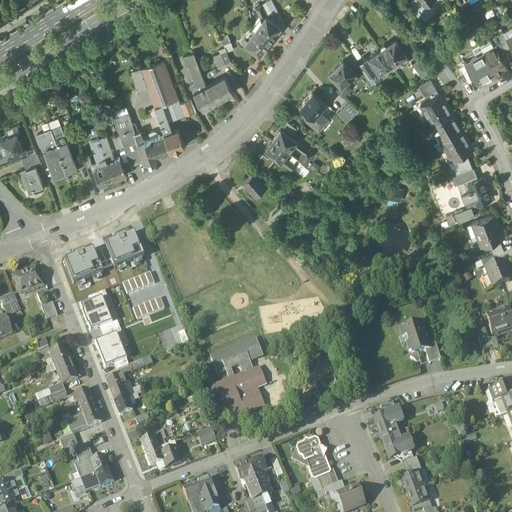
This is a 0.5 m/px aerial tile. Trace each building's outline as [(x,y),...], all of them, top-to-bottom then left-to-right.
[(277,11),(271,0),(269,0),(265,2),(272,14),(277,11)] [(260,4),(255,7),(261,21),(266,15),(260,4)] [(255,29),(255,30),(270,41),(280,27),(266,15),(261,21),(255,29)] [(253,32),(248,39),(245,38),(242,42),(259,55),(270,41),(255,30),(255,29),(253,27),(250,30),(253,32)] [(497,35),(496,36),(506,52),(511,49),(507,40),(503,32),(497,35)] [(496,34),(489,38),(494,47),(495,47),(500,56),(506,52),(496,36),(497,35),(496,34)] [(227,35),(221,38),(226,51),(226,52),(232,49),(227,35)] [(409,60),(396,39),(387,45),(386,45),(383,44),(381,46),(381,48),(381,49),(380,50),(390,65),(399,59),(402,65),(409,60)] [(500,56),(495,47),(494,47),(484,54),(496,74),(507,68),(500,56)] [(390,65),(380,50),(369,57),(379,72),(390,65)] [(226,51),(220,54),(225,64),(230,62),(226,52),(226,51)] [(194,53),(183,57),(187,68),(189,67),(198,64),(198,63),(194,53)] [(496,74),(484,54),(464,65),(473,80),(477,85),(496,74)] [(399,59),(390,65),(394,70),(402,65),(399,59)] [(429,74),(418,59),(412,64),(421,79),(429,74)] [(212,78),(206,60),(198,63),(198,64),(204,80),(206,86),(210,84),(209,81),(212,78)] [(358,76),(343,60),(329,73),(341,86),(342,86),(345,82),(351,77),(354,80),(358,76)] [(178,100),(164,61),(140,69),(149,93),(154,107),(162,104),(169,122),(184,116),(179,104),(177,100),(178,100)] [(198,64),(189,67),(195,83),(196,83),(204,80),(198,64)] [(390,65),(379,72),(383,77),(394,70),(390,65)] [(473,80),(464,65),(460,67),(468,83),(473,80)] [(149,93),(140,69),(131,72),(139,96),(149,93)] [(379,81),(372,71),(365,75),(372,85),(379,81)] [(210,84),(206,86),(215,103),(234,93),(225,76),(210,84)] [(431,79),(419,86),(426,97),(437,90),(431,79)] [(204,80),(196,83),(198,90),(206,86),(204,80)] [(345,82),(342,86),(341,86),(337,90),(342,96),(351,88),(345,82)] [(195,83),(190,85),(193,93),(198,90),(196,83),(195,83)] [(198,90),(193,93),(202,109),(215,103),(206,86),(198,90)] [(313,92),(300,107),(310,115),(313,119),(319,112),(326,104),(313,92)] [(154,107),(149,93),(139,96),(144,108),(147,106),(148,110),(154,107)] [(441,93),(420,106),(431,124),(434,123),(452,112),(441,93)] [(190,100),(179,104),(184,116),(196,112),(190,100)] [(358,113),(350,103),(342,110),(350,119),(358,113)] [(169,122),(162,104),(154,107),(161,125),(169,122)] [(350,119),(342,110),(337,114),(345,123),(350,119)] [(319,112),(313,119),(310,115),(306,120),(318,130),(328,119),(319,112)] [(452,112),(434,123),(439,132),(436,133),(441,142),(462,130),(452,112)] [(128,114),(114,119),(120,136),(121,139),(135,133),(128,114)] [(172,131),(169,122),(161,125),(164,134),(172,131)] [(295,128),(287,123),(284,126),(292,132),(295,128)] [(71,124),(66,126),(69,135),(75,133),(71,124)] [(61,126),(51,130),(57,146),(67,143),(61,126)] [(95,129),(88,132),(91,139),(98,137),(95,129)] [(51,130),(37,135),(41,147),(44,146),(46,151),(57,146),(51,130)] [(172,131),(164,134),(171,152),(185,147),(179,132),(177,130),(172,131)] [(296,141),(280,130),(272,140),(288,152),(293,146),(296,142),(296,141)] [(462,130),(441,142),(453,161),(473,149),(462,130)] [(151,138),(143,141),(140,131),(135,133),(144,161),(144,162),(171,152),(164,134),(157,136),(151,138)] [(135,133),(121,139),(123,147),(130,165),(144,161),(135,133)] [(16,135),(0,141),(0,143),(6,159),(9,157),(22,152),(16,135)] [(120,136),(113,138),(117,149),(123,147),(121,139),(120,136)] [(98,139),(98,137),(91,139),(98,162),(100,162),(101,165),(94,169),(100,185),(113,180),(107,163),(98,139)] [(106,137),(98,139),(107,163),(113,180),(127,174),(120,158),(112,161),(111,158),(113,158),(106,137)] [(356,137),(349,141),(352,146),(359,142),(356,137)] [(288,152),(272,140),(265,151),(290,170),(294,165),(284,158),(288,152)] [(306,149),(296,142),(293,146),(302,153),(306,149)] [(77,170),(67,143),(57,146),(66,171),(67,173),(77,170)] [(46,151),(44,151),(53,176),(66,171),(57,146),(46,151)] [(302,153),(298,159),(305,165),(313,154),(306,149),(302,153)] [(327,157),(321,150),(317,153),(323,160),(327,157)] [(22,152),(9,157),(11,163),(25,158),(28,156),(26,151),(22,152)] [(28,156),(25,158),(29,168),(35,166),(36,166),(41,164),(37,153),(28,156)] [(263,154),(259,162),(270,166),(273,159),(263,154)] [(88,155),(83,156),(86,166),(91,164),(88,155)] [(467,155),(455,162),(457,167),(458,168),(471,163),(467,155)] [(82,156),(76,158),(79,168),(86,166),(83,156),(82,156)] [(18,164),(21,171),(27,168),(24,161),(18,164)] [(471,163),(458,168),(460,173),(473,168),(471,163)] [(29,168),(20,172),(27,190),(33,188),(35,193),(44,190),(36,166),(35,166),(29,168)] [(457,167),(451,169),(454,176),(460,173),(458,168),(457,167)] [(460,173),(454,176),(458,184),(476,177),(473,168),(460,173)] [(266,187),(254,173),(243,183),(250,191),(251,190),(257,196),(266,187)] [(482,178),(477,180),(467,184),(470,190),(476,205),(491,199),(482,178)] [(400,190),(390,188),(388,198),(398,200),(400,190)] [(467,208),(454,213),(458,223),(475,216),(471,207),(476,205),(470,190),(461,194),(467,208)] [(282,208),(272,217),(277,221),(286,213),(282,208)] [(494,215),(471,224),(472,224),(467,226),(471,237),(475,236),(477,237),(481,247),(504,238),(494,215)] [(113,266),(114,269),(144,258),(134,234),(105,245),(106,249),(113,266)] [(500,242),(490,246),(492,252),(502,247),(500,242)] [(492,252),(488,253),(490,258),(504,253),(502,248),(502,247),(492,252)] [(106,249),(101,251),(107,268),(113,266),(106,249)] [(93,250),(64,261),(73,286),(103,274),(101,270),(95,254),(93,250)] [(95,254),(101,270),(107,268),(101,251),(95,254)] [(492,259),(480,263),(483,268),(494,264),(492,259)] [(503,262),(485,269),(493,288),(511,280),(503,262)] [(35,268),(12,277),(19,292),(26,289),(28,293),(42,286),(35,268)] [(122,285),(127,296),(155,285),(150,274),(122,285)] [(88,298),(90,304),(102,299),(107,297),(105,292),(88,298)] [(48,294),(41,296),(44,304),(51,301),(48,294)] [(90,304),(80,307),(83,313),(82,314),(84,321),(107,312),(102,299),(90,304)] [(133,310),(137,321),(164,310),(160,299),(133,310)] [(16,301),(9,304),(9,306),(13,315),(21,312),(16,301)] [(52,304),(42,308),(42,307),(40,308),(45,320),(56,316),(52,304)] [(13,315),(9,306),(3,308),(7,318),(13,315)] [(511,320),(509,310),(486,317),(492,337),(511,330),(511,320)] [(107,312),(84,321),(87,327),(88,327),(90,333),(100,329),(112,324),(107,312)] [(4,318),(0,319),(0,339),(11,335),(4,318)] [(112,324),(100,329),(102,334),(119,328),(117,322),(112,324)] [(423,323),(400,330),(403,338),(408,337),(410,343),(407,344),(409,352),(412,352),(413,355),(410,358),(417,363),(420,362),(417,354),(425,351),(431,349),(430,346),(423,323)] [(119,328),(102,334),(104,340),(117,335),(122,333),(119,328)] [(483,329),(476,332),(478,340),(486,337),(483,329)] [(184,333),(179,335),(183,344),(188,342),(184,333)] [(99,350),(101,356),(122,348),(117,335),(104,340),(95,344),(98,351),(99,350)] [(486,337),(478,340),(482,351),(491,348),(488,337),(486,337)] [(210,357),(217,375),(226,372),(229,379),(210,387),(215,399),(217,404),(213,406),(219,422),(229,418),(228,417),(236,413),(238,418),(263,408),(258,396),(252,398),(250,393),(259,389),(256,383),(262,380),(257,368),(253,370),(250,363),(257,360),(254,354),(261,351),(256,339),(210,357)] [(45,340),(36,344),(39,350),(48,346),(45,340)] [(217,347),(219,352),(233,346),(230,341),(217,347)] [(436,344),(430,346),(431,349),(425,351),(429,364),(441,361),(436,344)] [(65,347),(49,353),(54,366),(70,359),(65,347)] [(122,348),(101,356),(103,362),(102,362),(105,369),(115,365),(127,361),(122,348)] [(150,357),(129,366),(132,373),(153,365),(150,357)] [(70,359),(54,366),(59,378),(75,372),(70,359)] [(129,366),(127,361),(115,365),(117,371),(129,366)] [(367,384),(361,367),(356,369),(362,386),(367,384)] [(75,372),(59,378),(62,386),(78,380),(75,372)] [(127,387),(122,375),(106,381),(115,403),(128,398),(133,396),(129,386),(127,387)] [(506,383),(494,387),(497,393),(508,389),(506,383)] [(60,386),(49,390),(51,397),(62,393),(60,386)] [(508,389),(497,393),(494,387),(488,389),(492,401),(492,403),(492,404),(493,404),(494,405),(495,405),(500,417),(508,414),(502,399),(511,396),(508,389)] [(96,411),(88,390),(72,396),(75,404),(65,408),(70,421),(83,416),(96,411)] [(62,393),(51,397),(54,404),(67,398),(64,392),(62,393)] [(511,395),(511,396),(502,399),(508,414),(511,412),(511,395)] [(128,398),(115,403),(120,416),(133,411),(128,398)] [(443,403),(436,404),(437,412),(444,411),(443,403)] [(392,404),(381,408),(383,414),(394,410),(392,404)] [(397,425),(403,423),(398,409),(384,415),(385,418),(393,415),(397,425)] [(96,411),(83,416),(87,427),(88,428),(101,423),(96,411)] [(146,415),(135,420),(137,426),(149,421),(146,415)] [(393,415),(385,418),(384,415),(380,416),(373,419),(381,440),(400,433),(397,425),(393,415)] [(70,421),(67,422),(71,433),(87,427),(83,416),(70,421)] [(170,429),(161,433),(164,441),(173,437),(170,429)] [(211,429),(201,433),(207,446),(216,442),(211,429)] [(400,433),(381,440),(389,461),(396,458),(400,457),(398,453),(406,450),(408,454),(414,451),(408,438),(402,440),(400,433)] [(73,436),(59,441),(65,454),(73,451),(78,449),(73,436)] [(153,436),(140,442),(145,455),(159,450),(157,445),(153,436)] [(315,439),(309,442),(305,440),(304,444),(298,446),(296,449),(298,455),(303,457),(312,480),(314,481),(317,480),(329,475),(330,475),(330,473),(325,458),(323,457),(322,457),(320,454),(321,452),(320,450),(319,449),(320,447),(318,441),(315,439)] [(166,447),(159,450),(163,460),(179,455),(174,443),(166,447)] [(83,459),(92,456),(87,445),(73,451),(79,464),(82,463),(82,462),(83,459)] [(276,458),(273,449),(267,451),(271,461),(276,459),(276,458)] [(159,450),(145,455),(151,468),(164,462),(163,460),(159,450)] [(411,454),(400,458),(402,464),(405,463),(413,460),(413,459),(411,454)] [(179,455),(163,460),(164,462),(167,469),(182,463),(179,455)] [(79,464),(74,466),(80,480),(95,474),(90,461),(93,460),(92,456),(83,459),(82,462),(82,463),(79,464)] [(93,460),(90,461),(95,474),(108,469),(103,456),(93,460)] [(261,458),(248,463),(253,476),(263,473),(266,471),(261,458)] [(413,460),(405,463),(407,468),(418,464),(416,458),(413,459),(413,460)] [(280,469),(276,459),(271,461),(275,471),(280,469)] [(248,463),(236,468),(240,481),(244,480),(253,476),(248,463)] [(418,464),(407,468),(410,476),(418,473),(421,471),(418,464)] [(95,474),(80,480),(82,486),(85,494),(114,482),(108,469),(95,474)] [(20,471),(5,477),(7,483),(13,481),(13,482),(23,478),(20,471)] [(338,484),(333,472),(330,473),(330,475),(329,475),(333,486),(338,484)] [(263,473),(253,476),(258,487),(261,497),(266,495),(271,493),(263,473)] [(410,476),(401,479),(407,494),(424,488),(418,473),(410,476)] [(329,475),(317,480),(322,490),(324,490),(331,487),(333,486),(329,475)] [(253,476),(244,480),(249,491),(258,487),(253,476)] [(210,479),(196,484),(201,497),(213,492),(214,492),(210,479)] [(80,480),(71,484),(73,491),(82,486),(80,480)] [(7,483),(0,485),(0,509),(1,511),(13,507),(22,504),(13,482),(13,481),(7,483)] [(333,486),(331,487),(333,493),(333,494),(345,490),(342,482),(338,484),(333,486)] [(196,484),(183,489),(188,502),(189,502),(189,501),(201,497),(196,484)] [(258,487),(249,491),(252,500),(256,509),(265,506),(261,497),(258,487)] [(331,487),(324,490),(326,495),(333,493),(331,487)] [(345,490),(333,494),(340,511),(349,511),(365,506),(358,487),(346,492),(345,490)] [(424,488),(407,494),(412,509),(421,506),(429,503),(424,488)] [(213,492),(201,497),(207,511),(219,507),(213,492)] [(271,506),(266,495),(261,497),(265,506),(266,509),(271,506)] [(207,511),(201,497),(189,501),(189,502),(192,511),(207,511)] [(252,500),(246,502),(250,511),(256,509),(252,500)] [(429,503),(421,506),(423,511),(427,511),(432,510),(429,503)]
